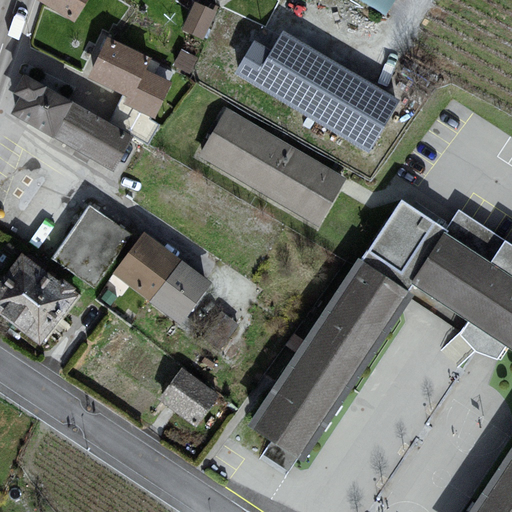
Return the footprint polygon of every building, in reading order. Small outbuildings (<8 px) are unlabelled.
[(42,0),(40,3),(77,29),(96,0),(42,0)] [(192,0),(183,24),(205,33),(217,4),(207,0),(192,0)] [(355,0),(390,22),(400,0),(355,0)] [(257,46),(242,75),(378,156),(401,106),(285,35),(275,54),(257,46)] [(112,43),(94,82),(130,100),(128,108),(156,122),(174,87),(148,73),(150,61),(112,43)] [(28,83),(19,98),(24,108),(18,119),(117,177),(135,144),(28,83)] [(227,111),(203,157),(320,232),(343,183),(227,111)] [(402,201),(254,425),(303,457),(414,287),(511,350),(511,447),(469,511),(511,511),(511,244),(459,210),(446,229),(402,201)] [(91,211),(55,263),(100,296),(136,242),(91,211)] [(148,237),(117,278),(185,332),(213,288),(148,237)] [(29,258),(0,298),(0,312),(45,354),(80,300),(29,258)] [(184,371),(158,407),(200,437),(227,403),(184,371)]
